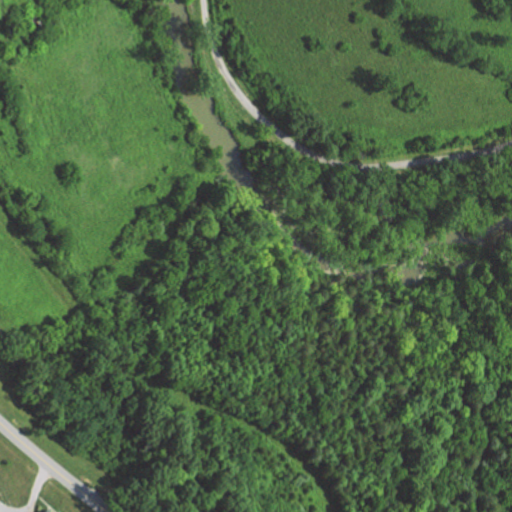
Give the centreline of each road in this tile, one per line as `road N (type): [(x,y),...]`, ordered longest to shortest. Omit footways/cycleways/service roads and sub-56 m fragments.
road 1 (residential): [(511,142),(379,165),(321,158),(268,123),(230,82),(209,37),(204,0)]
road 2 (secondary): [(107,511),(0,421)]
